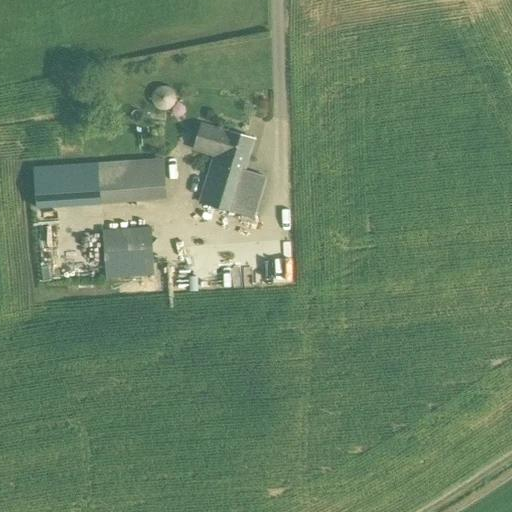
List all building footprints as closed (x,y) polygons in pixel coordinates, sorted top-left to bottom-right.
[(151,97),(151,99),(151,102),(152,104),(153,106),(155,108),(157,110),(159,111),(161,112),(164,112),(167,111),(169,110),(172,109),(173,108),(175,106),(176,103),(176,101),(176,99),(176,96),(175,94),(174,91),(172,90),(170,88),(168,87),(166,87),(163,86),(161,87),(159,87),(156,89),(154,91),(153,93),(152,95),(151,97)] [(212,160),(245,169),(254,139),(224,130),(223,132),(201,126),(195,147),(214,152),(212,160)] [(100,200),(166,197),(164,157),(98,161),(100,200)] [(265,175),(245,169),(212,160),(200,201),(253,217),(265,175)] [(104,275),(153,272),(150,225),(101,228),(104,275)]
